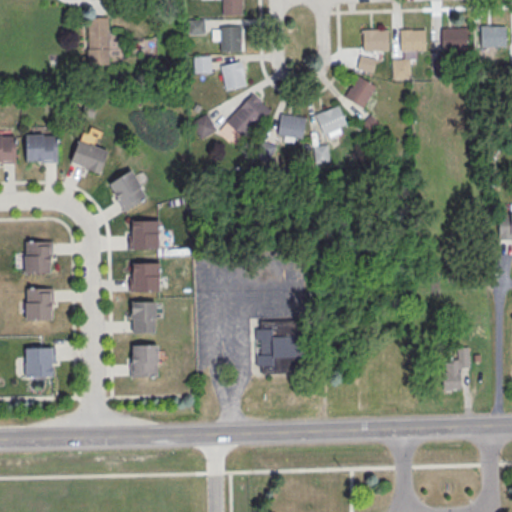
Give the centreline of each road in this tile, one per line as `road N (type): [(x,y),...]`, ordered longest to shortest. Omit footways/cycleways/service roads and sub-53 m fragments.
road 1 (tertiary): [(511,421),(0,438)]
road 2 (residential): [(95,437),(89,231)]
road 3 (residential): [(276,0),(278,66),(299,81),(322,67),(321,0)]
